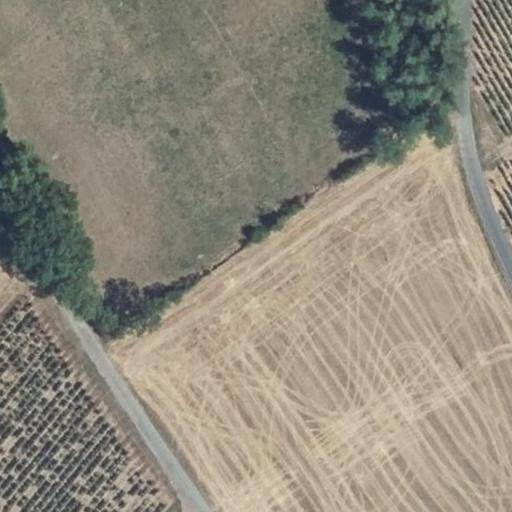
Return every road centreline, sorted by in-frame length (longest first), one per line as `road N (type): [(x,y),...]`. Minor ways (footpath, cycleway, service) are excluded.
road 1 (unclassified): [(0,202),(198,511)]
road 2 (unclassified): [(456,0),(459,98),(478,189),(511,262)]
